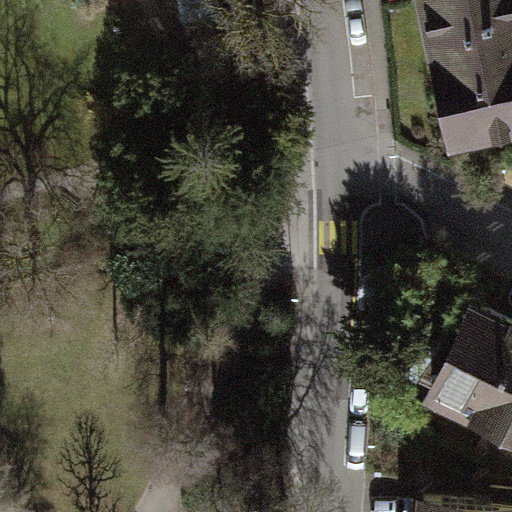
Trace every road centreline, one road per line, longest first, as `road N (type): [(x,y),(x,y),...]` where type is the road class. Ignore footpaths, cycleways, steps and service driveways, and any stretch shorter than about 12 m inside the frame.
road 1 (residential): [(348,198),(329,511)]
road 2 (residential): [(332,0),(348,198)]
road 3 (residential): [(511,248),(417,207),(348,198)]
